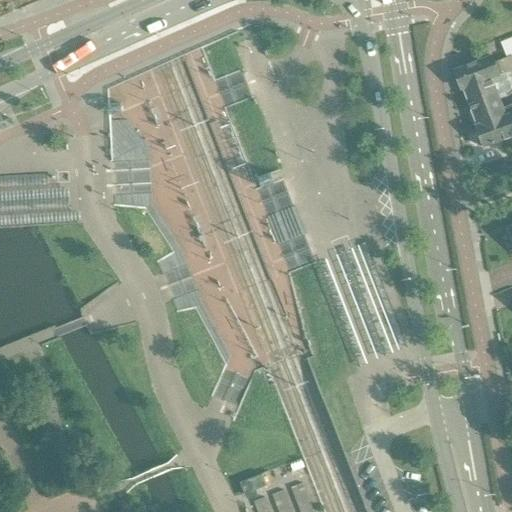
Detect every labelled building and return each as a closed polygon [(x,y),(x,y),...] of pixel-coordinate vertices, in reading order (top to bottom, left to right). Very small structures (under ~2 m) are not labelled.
[(463,90),(511,71),(511,70),(511,56),(511,57),(511,56),(511,40),(502,44),(507,59),(494,63),(492,57),(455,71),(451,76),(454,84),(460,86),(462,90),(463,90)] [(506,98),(504,93),(511,90),(511,72),(511,71),(463,90),(476,125),(475,126),(475,127),(507,115),(505,108),(511,105),(511,104),(503,108),(500,100),(506,98)] [(122,115),(122,104),(108,105),(109,116),(122,115)] [(511,105),(505,108),(507,115),(475,127),(477,132),(473,137),(477,145),(484,148),(511,137),(511,105)] [(258,179),(262,189),(274,184),(270,174),(258,179)] [(239,482),(244,494),(267,485),(263,473),(239,482)]
